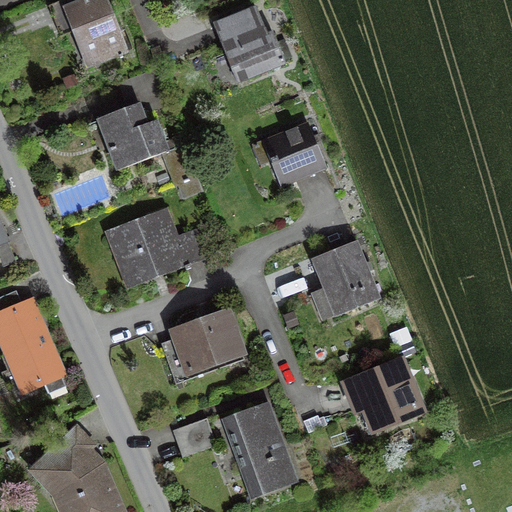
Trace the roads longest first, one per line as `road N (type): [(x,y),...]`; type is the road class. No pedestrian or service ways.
road 1 (residential): [(85,346),(206,304),(272,250),(337,226)]
road 2 (residential): [(0,136),(85,346)]
road 3 (residential): [(85,346),(157,511)]
